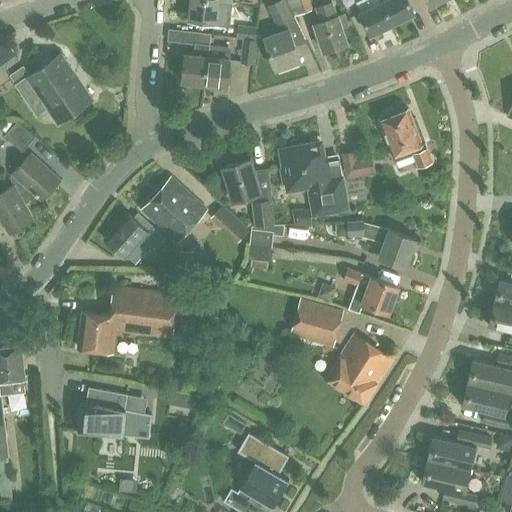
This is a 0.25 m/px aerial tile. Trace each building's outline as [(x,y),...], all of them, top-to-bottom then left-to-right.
[(222,0),(190,0),(189,19),(216,22),(217,14),(229,15),(231,15),(233,1),(222,0)] [(307,41),(295,16),(294,17),(286,0),(278,0),(267,6),(277,25),(279,32),(265,37),(276,69),(301,60),(296,45),(307,41)] [(287,0),(295,16),(314,9),(310,0),(287,0)] [(372,35),(393,24),(382,2),(381,0),(360,0),(356,2),(361,12),(372,35)] [(393,24),(416,13),(409,0),(385,0),(382,2),(393,24)] [(337,15),(332,2),(317,7),(321,21),(315,23),(324,51),(348,43),(343,28),(349,26),(345,13),(337,15)] [(243,37),(257,39),(258,26),(238,24),(237,36),(243,37)] [(182,81),(205,84),(210,44),(211,44),(212,33),(188,31),(187,43),(195,44),(194,54),(186,53),(182,81)] [(257,39),(243,37),(243,39),(240,62),(255,64),(258,39),(257,39)] [(0,72),(20,59),(8,41),(0,45),(0,72)] [(232,47),(211,44),(210,44),(205,84),(226,86),(229,58),(230,58),(232,47)] [(92,98),(61,52),(28,74),(22,65),(9,74),(36,114),(47,106),(57,122),(92,98)] [(416,131),(408,108),(394,114),(391,111),(383,114),(384,117),(380,119),(393,154),(412,147),(419,166),(433,161),(422,129),(416,131)] [(22,152),(36,137),(18,121),(5,136),(22,152)] [(328,180),(321,142),(282,149),(285,169),(284,170),(285,180),(287,180),(289,189),(310,185),(315,213),(347,208),(341,178),(328,180)] [(358,157),(356,150),(342,153),(347,178),(375,174),(372,155),(358,157)] [(42,200),(60,180),(30,153),(9,175),(14,184),(19,191),(26,185),(35,193),(42,200)] [(275,224),(269,168),(254,169),(251,157),(222,165),(227,183),(221,185),(213,193),(222,201),(228,195),(224,191),(224,190),(228,189),(230,195),(246,190),(247,195),(251,194),(255,225),(275,224)] [(177,241),(206,209),(171,176),(141,209),(177,241)] [(26,203),(35,193),(26,185),(19,191),(14,184),(0,191),(0,213),(10,231),(34,218),(26,203)] [(133,217),(127,212),(103,238),(125,258),(141,239),(155,246),(164,237),(138,212),(133,217)] [(364,220),(347,221),(348,235),(348,237),(362,236),(382,241),(377,257),(406,265),(412,265),(416,254),(411,249),(414,237),(385,229),(386,228),(364,221),(364,220)] [(250,244),(273,246),(274,234),(284,235),(285,224),(275,224),(255,225),(252,225),(250,244)] [(271,261),(273,246),(250,244),(249,258),(271,261)] [(158,267),(180,267),(181,252),(178,250),(178,253),(158,253),(158,267)] [(389,310),(398,285),(347,267),(343,278),(357,283),(349,307),(360,311),(363,301),(389,310)] [(511,281),(499,279),(494,301),(511,305),(511,281)] [(218,318),(225,284),(203,280),(197,314),(218,318)] [(172,337),(178,293),(113,284),(110,314),(82,311),(78,347),(113,351),(116,329),(172,337)] [(334,348),(345,310),(301,297),(290,334),(334,348)] [(511,305),(494,301),(488,325),(511,330),(509,341),(511,342),(511,305)] [(363,402),(393,357),(355,332),(325,376),(363,402)] [(0,380),(24,377),(20,344),(0,346),(0,380)] [(511,356),(498,353),(496,364),(472,358),(466,382),(510,392),(511,382),(511,356)] [(511,416),(505,415),(510,392),(466,382),(461,405),(484,410),(482,422),(511,428),(511,416)] [(81,399),(80,408),(78,430),(150,436),(152,413),(145,411),(125,407),(128,393),(89,386),(86,400),(81,399)] [(193,408),(196,396),(172,392),(170,403),(193,408)] [(0,490),(2,511),(43,511),(43,500),(14,500),(9,455),(2,395),(0,395),(0,490)] [(488,449),(490,438),(458,431),(456,441),(432,435),(427,459),(470,469),(475,446),(488,449)] [(273,506),(288,479),(278,473),(289,455),(248,432),(238,450),(255,460),(237,491),(231,487),(223,500),(243,511),(250,511),(256,503),(259,505),(262,500),(273,506)] [(464,492),(470,469),(427,459),(421,481),(444,487),(442,499),(474,506),(477,495),(464,492)] [(511,511),(511,476),(506,475),(500,500),(511,503),(511,507),(510,511),(511,511)]
